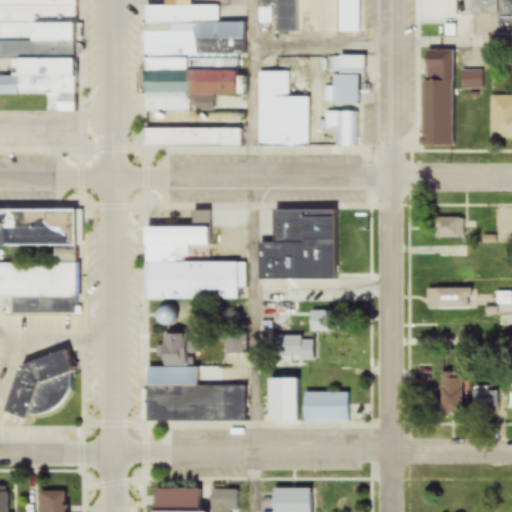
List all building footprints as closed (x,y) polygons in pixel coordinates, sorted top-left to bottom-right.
[(75,0),(0,0),(0,60),(12,60),(12,77),(0,77),(0,96),(48,96),(48,114),(75,114),(75,0)] [(145,0),(145,113),(214,114),(214,96),(242,97),(242,20),(248,20),(248,6),(229,6),(228,0),(145,0)] [(259,0),(260,25),(277,25),(277,33),(300,33),(300,0),(259,0)] [(511,0),(473,0),(473,37),(511,36),(511,0)] [(456,148),(456,52),(424,52),(424,148),(456,148)] [(333,76),(333,106),(359,106),(359,76),(365,76),(365,57),(339,57),(339,76),(333,76)] [(462,91),(484,91),(484,71),(462,71),(462,91)] [(289,72),(259,72),(259,148),(311,148),(311,99),(289,99),(289,72)] [(493,140),(511,139),(511,97),(492,98),(493,140)] [(326,112),(326,129),(336,129),(336,147),(367,147),(367,112),(326,112)] [(242,148),(242,130),(145,130),(145,148),(242,148)] [(259,281),(338,281),(337,210),(278,211),(278,244),(259,244),(259,281)] [(0,264),(0,300),(6,301),(7,315),(76,315),(75,211),(0,211),(0,247),(53,247),(54,264),(0,264)] [(238,263),(190,263),(190,249),(212,249),(211,212),(193,212),(193,229),(146,229),(146,301),(238,301),(238,263)] [(465,240),(465,219),(435,219),(435,240),(465,240)] [(466,259),(434,259),(434,274),(466,274),(466,259)] [(427,289),(427,310),(470,310),(470,289),(427,289)] [(498,306),(511,306),(511,294),(498,294),(498,306)] [(466,325),(435,325),(435,340),(466,340),(466,325)] [(246,422),(245,387),(197,387),(197,368),(185,368),(185,337),(161,337),(161,368),(147,369),(148,422),(246,422)] [(5,369),(19,420),(76,405),(62,355),(5,369)] [(462,416),(462,376),(441,376),(441,416),(462,416)] [(268,422),(298,422),(298,380),(268,380),(268,422)] [(474,414),(499,414),(499,388),(474,388),(474,414)] [(349,422),(349,394),(305,394),(305,422),(349,422)] [(155,511),(202,511),(202,490),(155,490),(155,511)] [(273,511),(311,511),(312,490),(273,490),(273,511)] [(232,511),(241,511),(241,491),(211,491),(210,511),(232,511)] [(39,492),(39,511),(67,511),(67,492),(39,492)]
